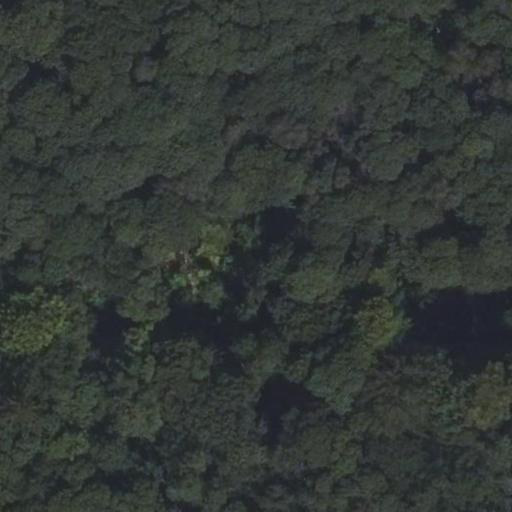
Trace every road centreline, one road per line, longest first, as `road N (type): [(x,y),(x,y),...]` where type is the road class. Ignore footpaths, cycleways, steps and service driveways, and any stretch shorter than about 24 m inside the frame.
road 1 (track): [(0,358),(511,361)]
road 2 (track): [(377,0),(511,85)]
